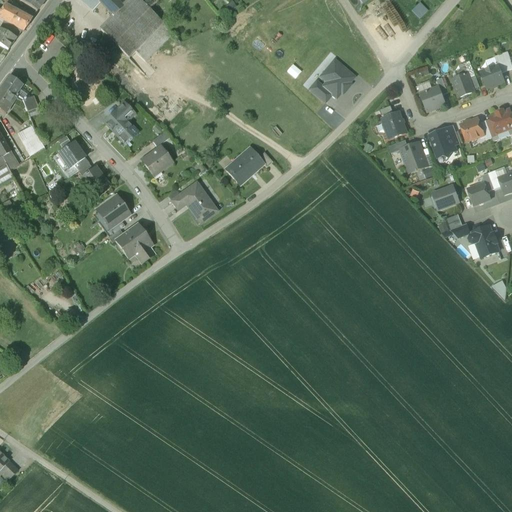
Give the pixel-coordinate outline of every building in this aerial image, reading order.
[(17,0),(37,12),(45,0),(17,0)] [(74,0),(90,13),(99,4),(97,3),(99,0),(74,0)] [(122,7),(115,0),(99,0),(97,3),(99,4),(113,17),(122,7)] [(124,5),(122,7),(113,17),(112,18),(128,34),(150,13),(137,0),(132,0),(125,7),(124,5)] [(422,19),(430,11),(421,3),(413,11),(422,19)] [(1,11),(0,12),(0,19),(23,32),(31,20),(5,6),(1,11)] [(120,42),(104,26),(100,31),(106,37),(115,46),(129,59),(163,25),(150,13),(128,34),(120,42)] [(128,34),(112,18),(104,26),(120,42),(128,34)] [(0,19),(0,30),(16,40),(21,33),(22,34),(23,32),(0,19)] [(16,40),(0,30),(0,46),(8,51),(16,40)] [(115,46),(106,37),(102,42),(111,50),(115,46)] [(511,70),(511,65),(508,53),(501,56),(507,72),(511,70)] [(501,56),(495,58),(498,67),(501,75),(507,72),(501,56)] [(354,78),(334,61),(322,76),(328,81),(322,88),(331,96),(336,100),(343,92),(343,90),(346,87),(347,86),(354,78)] [(301,72),(293,65),(287,72),(295,79),(301,72)] [(471,67),(465,69),(467,75),(469,80),(475,78),(471,67)] [(498,67),(481,73),(487,90),(504,84),(501,75),(498,67)] [(425,77),(431,75),(428,69),(422,71),(425,77)] [(469,80),(467,75),(452,81),(459,99),(474,94),(469,80)] [(24,87),(9,77),(0,89),(0,91),(15,99),(17,96),(24,87)] [(442,80),(436,82),(439,88),(442,97),(448,95),(442,80)] [(316,83),(310,91),(325,103),(331,96),(316,83)] [(442,97),(439,88),(420,96),(427,113),(445,106),(442,97)] [(15,99),(0,91),(0,111),(5,115),(15,99)] [(23,102),(28,114),(36,111),(31,99),(25,101),(23,102)] [(124,104),(104,123),(125,145),(137,134),(127,123),(123,119),(131,112),(124,104)] [(391,107),(379,111),(381,117),(393,113),(391,107)] [(511,118),(509,111),(503,114),(503,112),(502,112),(503,114),(497,116),(497,114),(496,115),(496,116),(491,118),(491,120),(497,135),(497,133),(502,131),(502,133),(510,131),(509,129),(511,127),(511,118)] [(135,115),(131,112),(123,119),(127,123),(135,115)] [(406,135),(398,114),(382,120),(385,128),(384,128),(386,134),(387,134),(390,141),(406,135)] [(478,120),(460,127),(466,143),(484,137),(480,125),(478,120)] [(491,120),(486,122),(492,139),(498,137),(497,135),(491,120)] [(486,122),(480,125),(484,137),(486,141),(492,139),(486,122)] [(460,145),(454,128),(448,130),(454,147),(460,145)] [(34,129),(21,136),(25,145),(37,137),(35,133),(34,129)] [(454,147),(448,130),(429,137),(438,160),(443,157),(448,160),(451,155),(456,153),(454,147)] [(171,138),(165,132),(152,142),(156,148),(171,138)] [(10,154),(0,137),(0,155),(2,159),(7,155),(9,154),(10,154)] [(37,137),(25,145),(33,159),(45,151),(37,137)] [(65,149),(73,143),(70,138),(62,144),(65,149)] [(87,159),(75,142),(57,155),(69,172),(75,167),(87,159)] [(405,142),(388,148),(391,155),(399,152),(408,148),(405,142)] [(419,144),(408,148),(399,152),(408,175),(428,168),(419,144)] [(172,164),(160,148),(142,161),(151,173),(158,169),(160,172),(172,164)] [(249,150),(232,164),(234,166),(227,172),(226,170),(225,171),(237,184),(253,170),(256,174),(264,167),(258,160),(249,150)] [(5,166),(10,173),(16,169),(18,168),(10,154),(9,154),(11,156),(9,157),(11,162),(5,165),(5,166)] [(273,164),(264,154),(258,160),(264,167),(266,170),(273,164)] [(1,159),(5,165),(11,162),(9,157),(7,155),(2,159),(1,159)] [(87,159),(75,167),(78,172),(79,172),(89,164),(87,159)] [(199,161),(194,167),(203,175),(208,169),(199,161)] [(89,164),(79,172),(82,177),(84,176),(93,169),(90,164),(89,164)] [(478,166),(480,176),(488,174),(486,164),(478,166)] [(0,189),(1,188),(5,186),(14,181),(10,173),(5,166),(1,169),(0,169),(0,189)] [(101,174),(99,175),(94,168),(93,169),(84,176),(88,182),(85,184),(94,197),(104,190),(103,189),(108,185),(101,174)] [(432,168),(422,172),(425,180),(435,177),(432,168)] [(14,181),(15,183),(21,179),(16,169),(10,173),(14,181)] [(495,172),(488,175),(494,191),(495,192),(501,189),(498,180),(495,172)] [(49,173),(40,177),(48,194),(54,190),(49,181),(52,179),(49,173)] [(511,193),(511,174),(498,180),(501,189),(504,196),(511,193)] [(488,175),(482,178),(484,184),(488,193),(494,191),(488,175)] [(14,181),(5,186),(10,193),(18,188),(15,183),(14,181)] [(195,184),(170,202),(177,211),(188,203),(191,208),(190,209),(201,223),(216,212),(195,184)] [(484,184),(467,191),(473,207),(490,201),(488,193),(484,184)] [(1,188),(0,189),(0,207),(10,202),(1,188)] [(453,188),(433,196),(439,211),(458,204),(453,188)] [(131,216),(116,196),(96,211),(104,221),(106,219),(113,228),(113,229),(122,222),(131,216)] [(10,202),(0,207),(0,210),(3,215),(13,209),(10,202)] [(458,216),(446,221),(450,232),(462,227),(458,216)] [(113,229),(113,228),(109,230),(113,236),(119,231),(125,227),(122,222),(113,229)] [(122,235),(114,241),(115,242),(127,258),(135,252),(143,263),(154,255),(148,246),(151,244),(148,240),(147,242),(141,234),(143,233),(137,225),(122,235)] [(462,227),(450,232),(457,240),(470,235),(467,226),(462,227)] [(489,228),(472,234),(473,237),(470,237),(469,241),(470,244),(473,246),(476,245),(481,258),(483,259),(499,253),(496,245),(497,244),(494,236),(492,235),(489,228)] [(113,236),(109,239),(113,244),(115,242),(114,241),(122,235),(119,231),(113,236)] [(0,451),(0,471),(10,461),(0,451)] [(19,471),(10,461),(0,471),(0,474),(8,482),(19,471)]
